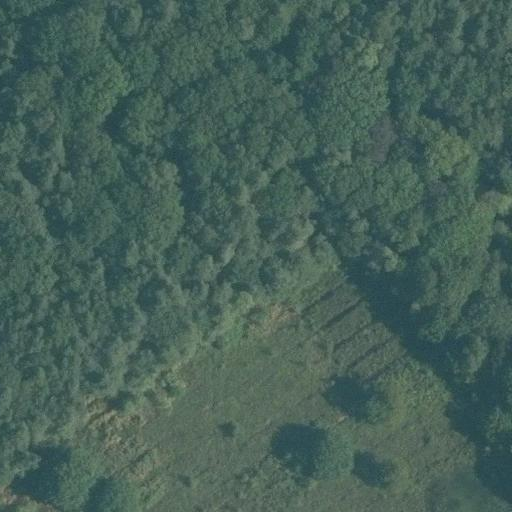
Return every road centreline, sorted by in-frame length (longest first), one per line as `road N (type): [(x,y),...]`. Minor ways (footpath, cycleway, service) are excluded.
road 1 (track): [(316,100),(0,301)]
road 2 (track): [(417,0),(316,100)]
road 3 (track): [(292,115),(233,0)]
